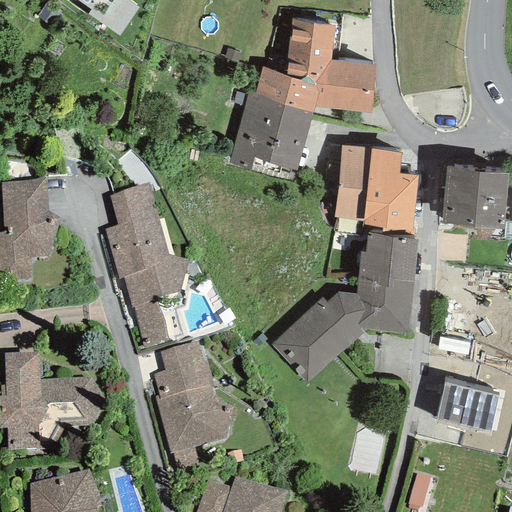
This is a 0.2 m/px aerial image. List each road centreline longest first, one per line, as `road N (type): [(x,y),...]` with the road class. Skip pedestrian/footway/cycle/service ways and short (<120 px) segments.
road 1 (residential): [(387,511),(424,299),(430,140)]
road 2 (residential): [(79,204),(168,511)]
road 3 (residential): [(382,0),(389,105),(409,132),(430,140)]
road 4 (tertiary): [(511,115),(491,88),(483,59),(484,0)]
